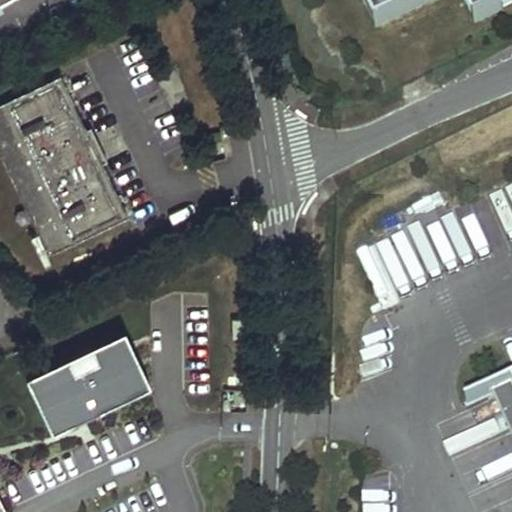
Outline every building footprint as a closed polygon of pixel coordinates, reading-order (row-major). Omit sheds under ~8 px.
[(511,0),(460,0),(472,25),(511,6),(511,0)] [(59,72),(35,85),(37,89),(0,106),(0,139),(50,244),(100,221),(102,225),(127,214),(117,194),(111,197),(96,163),(101,161),(106,158),(90,124),(85,126),(79,129),(63,95),(69,92),(59,72)] [(69,92),(63,95),(79,129),(85,126),(69,92)] [(101,161),(96,163),(111,197),(117,194),(101,161)] [(242,336),(242,316),(231,317),(231,336),(242,336)] [(51,432),(148,386),(123,332),(26,377),(51,432)]
